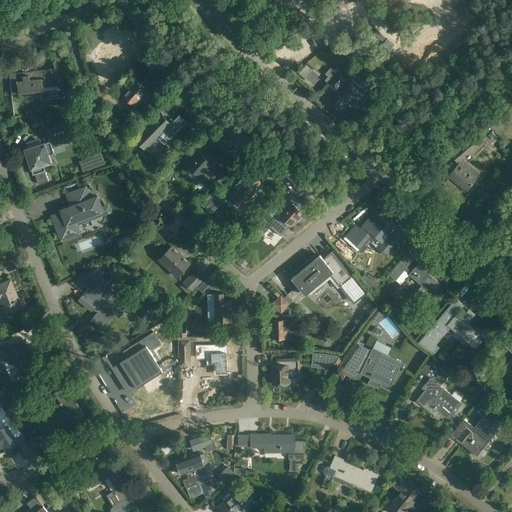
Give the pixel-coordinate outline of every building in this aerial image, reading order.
[(101,46),(97,51),(114,65),(108,72),(118,81),(133,64),(123,56),(125,54),(121,52),(117,49),(119,47),(115,44),(114,45),(107,39),(103,44),(103,43),(101,45),(101,46)] [(58,89),(56,68),(9,74),(11,85),(18,84),(19,93),(43,90),(44,98),(65,96),(64,88),(58,89)] [(348,76),(340,69),(335,76),(328,83),(340,94),(332,103),(341,111),(353,97),(358,102),(370,88),(363,81),(359,86),(348,76)] [(146,92),(134,82),(122,96),(134,106),(146,92)] [(76,87),(67,88),(68,96),(76,95),(76,87)] [(100,93),(104,97),(110,90),(106,87),(100,93)] [(161,114),(135,140),(145,150),(164,131),(171,138),(187,122),(179,115),(171,123),(161,114)] [(49,142),(25,149),(33,175),(35,174),(38,184),(48,181),(43,166),(51,163),(49,155),(54,153),(52,148),(62,145),(61,142),(73,138),(69,124),(46,132),(49,142)] [(483,139),(479,134),(468,143),(452,156),(457,162),(472,149),(483,139)] [(105,164),(98,144),(86,148),(89,157),(79,161),(83,172),(105,164)] [(193,161),(188,166),(199,177),(197,179),(206,186),(215,175),(207,168),(211,163),(200,153),(193,161)] [(480,174),(463,160),(460,164),(459,164),(449,176),(467,190),(480,174)] [(157,169),(152,175),(155,178),(158,181),(164,175),(160,172),(157,169)] [(241,169),(240,169),(223,187),(223,188),(223,189),(223,190),(230,194),(231,194),(232,194),(233,193),(243,204),(263,183),(251,172),(248,176),(243,169),(242,169),(241,169)] [(60,211),(50,215),(60,242),(82,233),(77,222),(105,212),(98,194),(91,197),(86,185),(65,193),(69,205),(59,209),(60,211)] [(216,189),(201,204),(211,214),(224,200),(225,199),(224,198),(218,189),(217,189),(216,189)] [(197,193),(190,200),(195,205),(202,197),(197,193)] [(275,206),(256,227),(263,234),(270,226),(280,235),(288,225),(290,227),(303,213),(291,203),(282,212),(275,206)] [(396,226),(376,209),(360,229),(355,225),(345,237),(358,249),(372,233),(382,242),(378,246),(387,254),(396,243),(393,240),(399,233),(399,232),(394,228),(396,226)] [(351,248),(340,238),(335,244),(346,254),(351,248)] [(226,246),(229,249),(235,243),(232,240),(226,246)] [(235,243),(229,249),(233,252),(238,246),(235,243)] [(190,263),(172,246),(159,259),(177,277),(190,263)] [(247,257),(241,252),(235,260),(240,265),(247,257)] [(300,272),(296,276),(299,280),(305,287),(308,291),(323,279),(330,274),(333,278),(335,276),(342,284),(340,286),(353,302),(367,291),(353,275),(351,276),(331,252),(330,252),(331,253),(320,262),(318,258),(317,257),(300,272)] [(416,257),(410,252),(389,275),(395,280),(404,270),(422,285),(413,295),(421,302),(429,292),(431,294),(440,284),(443,287),(448,282),(422,259),(411,271),(406,267),(416,257)] [(97,269),(71,282),(84,293),(80,299),(92,309),(94,308),(99,312),(92,320),(103,329),(122,305),(125,301),(116,294),(115,293),(109,288),(106,292),(94,283),(102,273),(97,269)] [(189,295),(203,280),(193,272),(180,286),(189,295)] [(208,277),(198,288),(203,293),(214,282),(208,277)] [(19,299),(11,280),(0,283),(0,299),(6,315),(26,306),(23,297),(19,299)] [(223,294),(215,294),(215,322),(231,322),(231,303),(223,304),(223,294)] [(290,304),(280,295),(272,304),(280,312),(282,312),(290,304)] [(448,308),(416,345),(431,357),(439,347),(436,345),(450,328),(468,343),(475,335),(482,341),(487,335),(477,327),(475,329),(468,323),(470,321),(473,317),(467,311),(463,315),(461,318),(457,314),(464,306),(458,301),(457,301),(455,299),(448,308)] [(156,306),(146,310),(151,323),(161,319),(156,306)] [(382,306),(374,318),(377,321),(387,312),(382,306)] [(294,328),(293,315),(275,315),(275,320),(271,320),(271,338),(287,338),(287,332),(294,328)] [(127,358),(112,367),(128,392),(136,387),(136,388),(137,387),(137,386),(161,370),(162,372),(163,371),(149,350),(160,343),(153,331),(122,351),(127,358)] [(178,337),(178,353),(179,353),(180,366),(191,365),(190,341),(195,341),(195,336),(186,336),(178,337)] [(511,352),(511,345),(506,340),(502,345),(511,353),(511,352)] [(371,351),(355,343),(339,367),(354,375),(358,367),(362,369),(360,373),(381,383),(379,386),(388,390),(399,369),(401,370),(404,363),(372,348),(371,351)] [(2,355),(0,356),(0,365),(5,363),(6,362),(7,364),(9,365),(11,366),(12,367),(15,367),(16,366),(21,378),(24,377),(33,373),(27,358),(30,357),(28,353),(27,353),(23,344),(13,348),(6,351),(7,353),(2,355)] [(214,345),(195,345),(196,357),(208,357),(208,363),(215,363),(215,364),(216,374),(221,373),(221,374),(224,374),(224,373),(229,373),(229,378),(231,378),(230,372),(228,373),(227,361),(227,357),(226,354),(228,354),(228,353),(227,353),(227,344),(217,344),(214,344),(214,345)] [(341,359),(336,355),(330,365),(335,369),(341,359)] [(511,357),(503,368),(511,376),(511,374),(511,357)] [(276,366),(272,366),(273,384),(288,384),(288,378),(297,378),(297,359),(281,360),(276,360),(276,366)] [(423,393),(417,400),(432,413),(440,413),(446,418),(451,411),(456,415),(460,409),(456,406),(460,401),(438,384),(442,379),(444,380),(448,375),(430,361),(422,371),(430,377),(425,383),(428,386),(423,393)] [(483,385),(482,384),(477,389),(482,394),(485,391),(487,389),(483,385)] [(84,415),(65,386),(54,394),(64,409),(38,426),(46,439),(52,435),(49,431),(69,419),(71,421),(72,421),(72,422),(84,415)] [(488,391),(483,397),(488,401),(493,395),(488,391)] [(457,427),(451,435),(456,439),(467,428),(471,431),(461,444),(476,456),(477,455),(475,454),(484,443),(486,444),(498,429),(492,424),(498,417),(488,409),(492,405),(483,398),(477,404),(481,407),(477,412),(483,417),(474,427),(464,419),(457,427)] [(8,404),(3,408),(7,414),(12,410),(8,404)] [(0,430),(0,447),(2,446),(6,451),(18,443),(7,426),(0,430)] [(271,435),(271,434),(251,434),(251,447),(265,447),(265,452),(289,452),(289,459),(292,459),(292,472),(298,472),(298,459),(304,459),(304,441),(294,441),(294,435),(271,435)] [(169,442),(160,450),(164,455),(173,448),(169,442)] [(203,493),(206,499),(221,485),(217,480),(214,479),(211,479),(209,479),(204,466),(204,464),(205,464),(207,463),(208,460),(208,458),(207,456),(206,454),(204,454),(201,454),(200,454),(199,453),(188,457),(198,483),(199,482),(199,483),(203,493)] [(330,467),(328,466),(325,468),(323,471),(325,475),(326,475),(333,478),(332,480),(352,488),(354,484),(371,491),(379,474),(364,468),(363,470),(343,461),(344,459),(335,455),(330,467)] [(188,457),(176,461),(181,474),(186,472),(189,479),(183,481),(186,488),(187,487),(190,498),(203,493),(199,483),(199,482),(198,483),(188,457)] [(117,468),(114,463),(84,481),(88,489),(110,476),(118,489),(116,490),(118,494),(109,499),(113,506),(111,509),(111,511),(110,511),(126,511),(133,508),(127,497),(136,492),(133,486),(129,489),(126,484),(124,479),(127,477),(122,469),(121,468),(119,467),(117,468)] [(221,485),(234,473),(234,471),(228,466),(218,475),(220,478),(218,481),(221,485)] [(244,468),(234,468),(234,473),(243,478),(244,478),(244,468)] [(391,472),(388,480),(394,482),(397,474),(391,472)] [(333,478),(326,475),(321,486),(328,488),(332,480),(333,478)] [(408,483),(400,477),(394,484),(402,490),(388,507),(393,511),(416,511),(418,510),(411,505),(421,492),(409,482),(408,483)] [(246,511),(243,508),(249,502),(238,489),(218,507),(223,511),(246,511)] [(268,490),(266,489),(262,495),(271,501),(275,495),(268,490)] [(48,511),(35,496),(27,503),(33,510),(30,511),(48,511)] [(56,499),(50,504),(57,511),(62,507),(56,499)]
